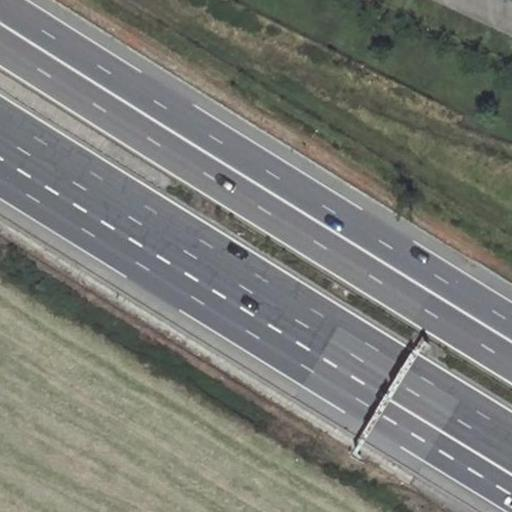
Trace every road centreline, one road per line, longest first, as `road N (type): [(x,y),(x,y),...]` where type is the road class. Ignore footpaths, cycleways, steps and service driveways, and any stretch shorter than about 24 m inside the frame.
road 1 (motorway): [(511,363),(0,32)]
road 2 (motorway): [(511,323),(0,12)]
road 3 (motorway): [(0,145),(384,385)]
road 4 (motorway): [(384,385),(511,473)]
road 5 (motorway): [(384,385),(511,459)]
